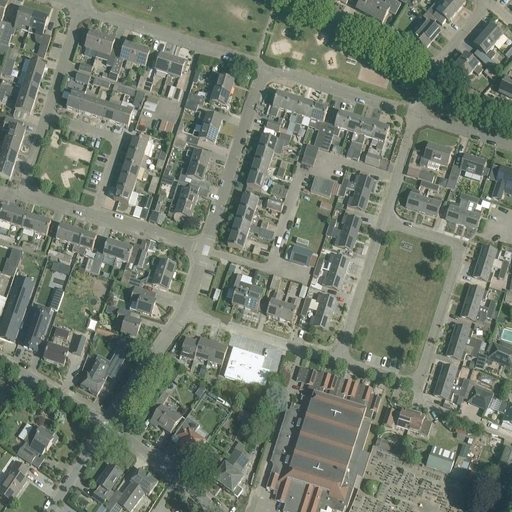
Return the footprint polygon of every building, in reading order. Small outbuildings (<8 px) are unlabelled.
[(370,17),(378,3),(371,0),(362,0),(357,11),(370,17)] [(401,6),(392,1),(390,0),(388,0),(385,8),(378,3),(370,17),(382,24),(389,13),(395,16),(401,6)] [(441,0),(445,3),(457,14),(466,4),(461,0),(441,0)] [(449,24),(457,14),(445,3),(441,8),(436,4),(427,13),(442,27),(446,22),(449,24)] [(30,30),(35,15),(21,11),(16,27),(7,24),(4,33),(0,46),(8,49),(12,36),(14,37),(16,30),(21,32),(23,28),(30,30)] [(35,15),(30,30),(37,33),(36,36),(35,38),(35,40),(36,41),(36,43),(37,44),(38,45),(40,46),(37,58),(44,60),(48,47),(43,45),(46,36),(43,35),(48,19),(35,15)] [(427,22),(413,39),(426,50),(440,33),(427,22)] [(495,47),(497,44),(503,37),(491,27),(483,36),(495,47)] [(98,53),(103,38),(90,34),(85,49),(98,53)] [(490,52),(495,47),(483,36),(475,46),(491,61),(495,56),(490,52)] [(118,52),(112,50),(115,42),(103,38),(98,53),(96,59),(108,62),(106,66),(112,68),(118,52)] [(133,65),(138,49),(126,45),(123,54),(118,52),(112,68),(109,81),(117,83),(119,77),(124,61),(127,63),(125,69),(131,71),(133,65)] [(145,69),(147,62),(150,53),(138,49),(133,65),(145,69)] [(168,76),(173,60),(161,56),(156,72),(168,76)] [(483,72),(473,62),(466,56),(455,68),(467,79),(473,72),(479,77),(483,72)] [(168,76),(180,80),(182,74),(184,74),(188,63),(178,60),(178,62),(173,60),(168,76)] [(7,69),(13,71),(16,63),(9,61),(7,69)] [(46,67),(37,64),(31,62),(27,75),(42,80),(46,67)] [(79,71),(91,75),(93,68),(81,65),(79,71)] [(11,78),(13,71),(7,69),(4,76),(11,78)] [(489,69),(483,75),(494,84),(500,78),(489,69)] [(88,86),(90,78),(78,74),(75,82),(88,86)] [(38,92),(42,80),(27,75),(23,87),(38,92)] [(215,91),(230,96),(234,83),(212,77),(211,82),(217,84),(215,91)] [(143,92),(147,80),(141,78),(137,90),(143,92)] [(511,99),(511,80),(506,78),(499,94),(511,99)] [(101,88),(103,82),(95,79),(93,86),(101,88)] [(143,92),(150,94),(154,82),(147,80),(143,92)] [(108,91),(111,84),(103,82),(101,88),(108,91)] [(34,104),(38,92),(23,87),(19,99),(34,104)] [(125,96),(127,90),(119,87),(117,93),(125,96)] [(178,103),(182,91),(176,89),(172,101),(178,103)] [(141,110),(145,95),(127,90),(125,96),(135,99),(133,107),(141,110)] [(79,113),(85,94),(73,91),(72,95),(71,94),(67,109),(79,113)] [(226,108),(230,96),(215,91),(213,97),(207,95),(205,99),(201,97),(201,98),(189,95),(187,103),(198,106),(203,107),(205,101),(211,103),(226,108)] [(86,95),(85,94),(79,113),(91,117),(96,102),(84,99),(86,95)] [(286,113),(290,98),(278,94),(273,108),(272,108),(269,117),(276,119),(279,111),(286,113)] [(143,110),(155,114),(159,101),(148,98),(146,105),(145,104),(143,110)] [(293,133),(303,102),(290,98),(286,113),(292,115),(289,123),(290,123),(286,136),(281,134),(279,140),(285,142),(290,144),(293,133)] [(30,116),(34,104),(19,99),(15,112),(30,116)] [(122,105),(110,101),(108,106),(104,121),(116,125),(122,105)] [(108,106),(96,102),(91,117),(104,121),(108,106)] [(310,121),(315,106),(303,102),(293,133),(298,135),(301,127),(301,126),(308,128),(310,121)] [(196,114),(198,106),(187,103),(185,110),(196,114)] [(323,125),(325,119),(328,110),(315,106),(310,121),(317,123),(315,131),(320,133),(323,125)] [(133,114),(121,110),(116,125),(128,129),(133,114)] [(347,132),(352,117),(339,113),(334,128),(335,129),(332,137),(338,139),(341,130),(347,132)] [(222,121),(213,118),(207,116),(207,117),(200,114),(198,120),(205,122),(203,128),(218,133),(222,121)] [(360,136),(364,121),(352,117),(347,132),(354,135),(351,143),(352,143),(349,151),(346,158),(352,160),(357,144),(360,136)] [(24,124),(14,121),(7,119),(3,131),(8,133),(6,139),(22,144),(26,132),(22,130),(24,124)] [(162,121),(158,132),(165,134),(168,123),(162,121)] [(372,140),(377,125),(364,121),(360,136),(357,144),(352,160),(358,162),(361,153),(360,153),(365,138),(372,140)] [(267,122),(264,129),(279,134),(281,126),(278,125),(267,122)] [(168,123),(165,134),(171,136),(174,125),(168,123)] [(379,143),(376,150),(382,152),(385,144),(390,129),(377,125),(372,140),(379,143)] [(187,144),(189,136),(182,134),(184,129),(179,127),(175,141),(187,144)] [(214,145),(218,133),(203,128),(201,135),(194,133),(193,138),(199,140),(199,141),(214,145)] [(321,151),(325,137),(318,135),(314,148),(319,150),(321,151)] [(149,158),(153,146),(148,144),(150,139),(141,136),(139,141),(133,139),(129,152),(149,158)] [(277,142),(272,140),(263,137),(259,150),(274,154),(280,157),(285,142),(279,140),(277,140),(277,142)] [(328,153),(333,139),(325,137),(321,151),(328,153)] [(18,156),(22,144),(6,139),(3,151),(18,156)] [(184,152),(187,144),(175,141),(173,148),(184,152)] [(447,167),(449,161),(452,152),(429,145),(424,159),(422,159),(420,166),(426,168),(428,161),(447,167)] [(314,148),(307,146),(304,158),(315,161),(319,150),(314,148)] [(3,151),(0,150),(0,156),(1,157),(0,159),(0,164),(14,169),(18,156),(3,151)] [(270,167),(274,154),(259,150),(255,162),(270,167)] [(149,158),(129,152),(125,164),(140,169),(146,170),(150,159),(149,158)] [(210,159),(201,156),(195,154),(188,152),(187,158),(193,160),(191,166),(206,171),(210,159)] [(165,163),(167,155),(161,153),(158,161),(165,163)] [(380,159),(371,156),(368,155),(365,164),(377,168),(380,159)] [(481,177),(486,163),(465,156),(460,171),(481,177)] [(313,168),(315,161),(304,158),(301,164),(313,168)] [(162,171),(165,163),(158,161),(156,169),(162,171)] [(266,179),(270,167),(255,162),(251,175),(266,179)] [(279,170),(285,172),(288,164),(282,162),(279,170)] [(206,171),(191,166),(181,163),(182,171),(181,176),(179,183),(190,186),(200,189),(202,183),(206,171)] [(0,164),(0,177),(10,181),(14,169),(0,164)] [(136,181),(140,169),(125,164),(121,176),(136,181)] [(511,187),(511,172),(510,172),(510,170),(501,168),(496,183),(498,184),(493,199),(501,202),(506,186),(511,187)] [(283,180),(285,172),(279,170),(277,178),(283,180)] [(174,182),(175,180),(168,178),(169,173),(165,171),(163,178),(174,182)] [(435,176),(420,172),(418,180),(432,184),(435,176)] [(264,186),(266,179),(251,175),(247,187),(265,193),(267,187),(264,186)] [(133,193),(136,181),(121,176),(118,189),(133,193)] [(450,176),(446,189),(454,192),(458,178),(450,176)] [(344,180),(341,189),(347,190),(355,193),(369,197),(374,182),(360,178),(357,177),(354,186),(349,184),(349,182),(344,180)] [(157,188),(159,180),(153,178),(151,186),(157,188)] [(315,178),(311,193),(330,199),(331,195),(334,185),(315,178)] [(422,182),(420,188),(429,190),(430,185),(422,182)] [(200,189),(190,186),(179,183),(178,183),(176,190),(174,195),(173,201),(194,209),(198,196),(197,196),(200,189)] [(334,185),(331,195),(337,197),(341,187),(334,185)] [(430,185),(429,190),(436,193),(437,193),(439,188),(431,185),(430,185)] [(154,195),(157,188),(151,186),(148,193),(154,195)] [(285,199),(288,191),(274,187),(271,195),(285,199)] [(138,195),(133,193),(118,189),(114,201),(129,206),(129,205),(135,207),(138,195)] [(338,197),(338,198),(344,199),(345,197),(347,190),(341,189),(338,197)] [(408,202),(406,208),(421,213),(426,199),(419,197),(420,194),(412,191),(408,202)] [(369,197),(355,193),(353,200),(350,199),(347,207),(364,212),(369,197)] [(468,203),(470,198),(461,195),(460,201),(458,206),(451,204),(446,221),(461,226),(465,212),(468,203)] [(153,199),(147,197),(139,220),(146,221),(153,199)] [(157,197),(149,221),(156,223),(164,199),(157,197)] [(262,203),(253,200),(244,197),(240,209),(255,214),(257,207),(260,208),(262,203)] [(426,199),(421,213),(437,218),(438,213),(441,205),(442,201),(434,198),(433,202),(426,199)] [(470,198),(468,203),(477,206),(479,200),(470,198)] [(267,209),(267,210),(280,214),(282,209),(284,205),(284,204),(270,200),(268,205),(267,209)] [(194,209),(173,201),(169,214),(175,216),(174,219),(174,222),(176,223),(180,225),(183,224),(184,223),(185,219),(191,221),(194,209)] [(332,207),(322,203),(320,208),(330,212),(332,207)] [(481,217),(480,217),(481,214),(475,212),(477,206),(468,203),(465,212),(461,226),(476,231),(479,221),(481,217)] [(0,228),(9,231),(15,212),(3,208),(0,218),(0,228)] [(251,227),(255,214),(240,209),(236,222),(251,227)] [(23,230),(27,216),(15,212),(9,231),(9,232),(11,227),(23,230)] [(35,234),(39,220),(27,216),(23,230),(35,234)] [(347,218),(344,217),(342,225),(345,226),(343,233),(356,237),(361,222),(347,218)] [(47,238),(48,233),(51,224),(39,220),(35,234),(47,238)] [(328,228),(334,230),(337,222),(331,220),(328,228)] [(247,239),(251,227),(236,222),(232,234),(247,239)] [(278,227),(263,222),(260,230),(274,234),(276,235),(278,227)] [(68,245),(73,231),(61,227),(56,241),(68,245)] [(356,237),(343,233),(334,230),(328,228),(326,237),(337,240),(335,247),(352,252),(356,237)] [(274,234),(260,230),(258,238),(272,242),(274,234)] [(78,255),(85,234),(73,231),(68,245),(74,247),(72,253),(78,255)] [(92,253),(94,248),(97,238),(85,234),(78,255),(84,257),(86,250),(92,253)] [(243,252),(247,239),(232,234),(228,247),(243,252)] [(298,240),(296,245),(308,248),(309,243),(298,240)] [(116,261),(121,246),(120,246),(120,244),(115,242),(114,244),(108,242),(103,257),(116,261)] [(150,244),(148,251),(154,253),(157,244),(151,242),(150,244)] [(128,265),(130,259),(133,250),(121,246),(116,261),(128,265)] [(258,257),(261,249),(255,247),(252,255),(258,257)] [(291,262),(295,249),(289,247),(285,260),(291,262)] [(500,254),(483,248),(478,263),(506,273),(509,264),(504,262),(503,264),(497,262),(500,254)] [(4,266),(14,270),(20,253),(11,249),(4,266)] [(295,249),(291,262),(296,263),(309,267),(313,255),(300,251),(295,249)] [(64,256),(50,251),(49,251),(48,256),(63,261),(64,256)] [(147,254),(139,252),(134,268),(148,272),(149,267),(144,265),(147,254)] [(314,269),(318,256),(313,255),(309,267),(314,269)] [(329,265),(324,263),(322,270),(344,277),(349,262),(335,257),(335,258),(332,256),(329,265)] [(91,274),(95,261),(89,259),(88,264),(81,261),(79,270),(91,274)] [(95,261),(91,274),(98,277),(102,264),(95,261)] [(157,275),(172,280),(176,268),(154,261),(152,266),(159,269),(157,275)] [(506,273),(478,263),(473,278),(490,284),(493,275),(499,277),(498,279),(504,281),(506,273)] [(322,270),(316,268),(313,277),(319,278),(319,277),(320,277),(322,270)] [(344,277),(322,270),(320,277),(325,278),(322,287),(339,292),(344,277)] [(128,286),(132,273),(125,271),(121,284),(128,286)] [(128,286),(135,288),(141,290),(143,283),(136,281),(138,275),(132,273),(128,286)] [(168,292),(172,280),(157,275),(155,281),(148,279),(146,285),(152,287),(168,292)] [(230,289),(227,299),(233,301),(232,306),(244,310),(252,287),(254,280),(242,277),(242,278),(234,276),(230,288),(230,289)] [(278,293),(282,279),(274,277),(270,290),(278,293)] [(19,283),(13,299),(26,304),(32,287),(19,283)] [(252,287),(244,310),(257,314),(260,304),(262,299),(261,299),(264,290),(252,287)] [(299,298),(304,300),(308,289),(302,287),(299,298)] [(146,292),(141,290),(135,288),(130,302),(139,305),(136,313),(151,317),(156,303),(144,299),(146,292)] [(479,308),(479,307),(480,308),(482,301),(485,302),(487,293),(480,291),(471,288),(466,303),(479,308)] [(56,292),(50,311),(57,314),(64,295),(56,292)] [(279,321),(284,306),(278,304),(280,296),(275,294),(272,302),(271,302),(269,308),(267,317),(279,321)] [(323,297),(323,298),(319,297),(316,305),(320,306),(318,312),(331,317),(336,301),(323,297)] [(292,325),(295,315),(297,310),(296,310),(299,302),(293,300),(290,308),(284,306),(279,321),(292,325)] [(494,312),(497,303),(491,302),(488,310),(494,312)] [(466,303),(461,318),(471,321),(475,322),(478,323),(480,317),(486,319),(488,311),(488,310),(480,308),(479,307),(479,308),(466,303)] [(11,305),(0,337),(0,338),(13,343),(24,310),(11,305)] [(132,314),(120,310),(109,306),(106,313),(118,316),(116,322),(125,325),(121,334),(136,339),(141,324),(130,320),(132,314)] [(327,332),(331,317),(318,312),(309,309),(307,316),(312,318),(309,326),(327,332)] [(488,311),(486,319),(491,321),(494,313),(488,311)] [(36,314),(24,348),(37,353),(49,319),(36,314)] [(471,339),(473,332),(456,327),(451,342),(474,349),(476,341),(471,339)] [(64,367),(67,358),(68,353),(60,350),(63,341),(67,342),(69,335),(57,330),(54,338),(55,339),(52,347),(49,347),(47,351),(44,361),(64,367)] [(86,340),(78,337),(73,354),(80,357),(86,340)] [(120,339),(116,350),(125,353),(129,342),(120,339)] [(195,358),(200,341),(196,340),(195,342),(186,339),(180,357),(190,360),(194,362),(195,358)] [(208,362),(215,342),(210,341),(210,342),(201,339),(200,341),(195,358),(208,362)] [(474,349),(480,351),(482,343),(476,341),(474,349)] [(222,366),(225,358),(228,348),(219,345),(219,343),(215,342),(208,362),(222,366)] [(480,351),(474,349),(451,342),(447,357),(463,363),(466,355),(471,357),(471,358),(477,360),(480,351)] [(511,370),(511,352),(493,344),(486,359),(511,370)] [(225,378),(254,387),(264,390),(267,379),(265,378),(267,372),(261,370),(265,360),(234,350),(225,378)] [(98,357),(81,389),(97,398),(108,378),(114,381),(126,359),(116,354),(110,364),(98,357)] [(460,372),(444,367),(439,382),(467,391),(470,382),(464,380),(463,382),(458,381),(460,372)] [(320,375),(301,369),(300,369),(296,382),(306,385),(309,387),(307,393),(314,395),(314,394),(320,375)] [(320,375),(314,394),(325,397),(322,396),(324,390),(327,391),(331,377),(321,374),(320,375)] [(342,380),(331,377),(327,391),(330,392),(328,398),(325,397),(335,401),(342,380)] [(352,384),(342,380),(335,401),(346,404),(346,403),(343,402),(345,397),(348,398),(352,384)] [(467,391),(439,382),(434,397),(451,402),(453,395),(459,397),(459,398),(464,399),(467,391)] [(502,390),(502,391),(509,393),(511,384),(505,382),(502,390)] [(363,387),(352,384),(348,398),(351,399),(349,404),(346,403),(346,404),(356,407),(363,387)] [(373,390),(371,390),(363,387),(356,407),(367,411),(371,396),(373,390)] [(477,408),(484,392),(474,388),(468,404),(477,408)] [(486,411),(493,396),(484,392),(477,408),(486,411)] [(30,393),(27,399),(34,402),(34,401),(37,396),(30,393)] [(170,397),(164,393),(153,408),(159,412),(150,424),(153,426),(155,424),(171,435),(182,418),(177,415),(176,417),(163,408),(170,397)] [(289,412),(287,411),(271,462),(273,467),(278,468),(275,476),(271,475),(266,489),(274,492),(273,495),(282,498),(281,500),(287,501),(283,511),(331,511),(332,511),(343,511),(345,508),(347,509),(357,477),(363,478),(370,456),(362,453),(371,425),(363,423),(364,418),(367,411),(356,407),(346,404),(335,401),(325,397),(314,394),(314,395),(312,400),(302,397),(300,402),(303,402),(301,408),(291,405),(289,412)] [(373,412),(377,413),(381,400),(371,396),(367,411),(364,418),(371,420),(373,412)] [(511,406),(502,403),(497,400),(492,411),(497,414),(505,417),(503,422),(511,426),(511,406)] [(408,431),(414,414),(402,411),(401,414),(388,410),(383,426),(396,430),(397,428),(408,431)] [(425,418),(414,414),(408,431),(419,435),(428,438),(432,424),(424,422),(425,418)] [(200,427),(187,419),(174,438),(181,442),(176,450),(184,455),(186,453),(194,458),(205,442),(194,435),(200,427)] [(24,441),(32,428),(26,424),(18,437),(24,441)] [(52,437),(40,429),(38,430),(34,427),(24,442),(26,443),(23,449),(17,456),(31,465),(36,458),(37,458),(39,455),(42,457),(46,451),(47,452),(53,442),(56,444),(59,440),(52,435),(52,437)] [(491,436),(487,444),(497,449),(501,441),(491,436)] [(387,451),(390,444),(377,439),(374,446),(387,451)] [(232,471),(243,456),(245,446),(239,443),(234,450),(236,451),(226,465),(225,465),(213,481),(225,489),(236,474),(232,471)] [(463,446),(459,458),(467,460),(470,449),(463,446)] [(511,451),(507,450),(500,470),(511,474),(511,451)] [(454,463),(431,455),(427,467),(450,475),(454,463)] [(236,474),(225,489),(237,499),(243,492),(237,488),(244,479),(240,475),(250,462),(243,456),(232,471),(236,474)] [(28,471),(20,466),(16,463),(10,470),(12,472),(0,489),(0,494),(11,502),(18,491),(20,492),(27,481),(23,478),(28,471)] [(109,493),(122,474),(110,466),(110,467),(103,478),(102,478),(97,485),(101,487),(97,492),(92,499),(100,504),(103,506),(107,500),(104,497),(108,492),(109,493)] [(148,497),(158,484),(140,471),(134,479),(131,484),(132,485),(123,496),(117,492),(108,503),(110,505),(106,510),(108,511),(121,511),(124,509),(127,511),(131,511),(145,494),(148,497)]
